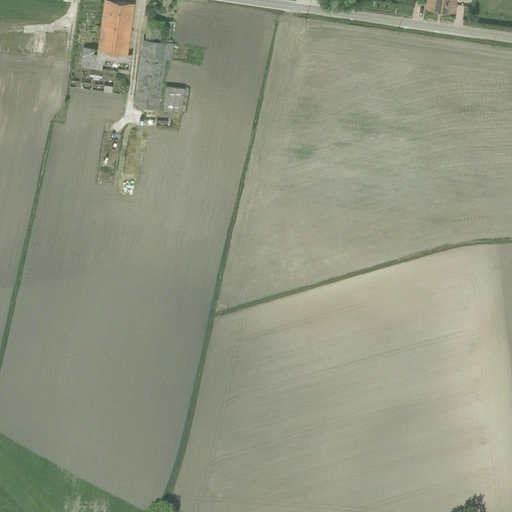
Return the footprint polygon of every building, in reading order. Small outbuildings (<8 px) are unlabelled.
[(102,0),(96,46),(125,50),(132,0),(102,0)] [(141,30),(140,36),(130,100),(155,104),(168,18),(146,15),(143,31),(141,30)] [(185,39),(188,20),(176,18),(173,37),(185,39)] [(27,39),(0,34),(0,109),(15,112),(27,39)] [(52,107),(63,42),(43,39),(32,103),(52,107)] [(190,88),(166,84),(162,103),(187,107),(190,88)] [(117,180),(118,190),(128,189),(127,179),(117,180)]
